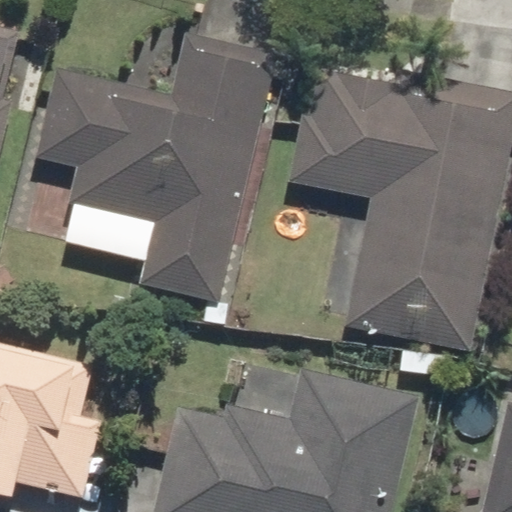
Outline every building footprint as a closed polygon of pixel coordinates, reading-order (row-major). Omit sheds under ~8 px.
[(0,151),(4,152),(33,28),(0,20),(0,151)] [(231,304),(292,47),(195,24),(181,85),(65,58),(41,160),(78,168),(62,237),(148,257),(142,283),(231,304)] [(355,326),(480,350),(511,183),(511,84),(323,49),(298,182),(379,197),(355,326)] [(108,356),(0,331),(0,480),(97,502),(117,416),(95,411),(108,356)] [(403,511),(430,392),(306,365),(295,417),(183,392),(156,511),(403,511)] [(511,511),(511,439),(493,511),(511,511)]
